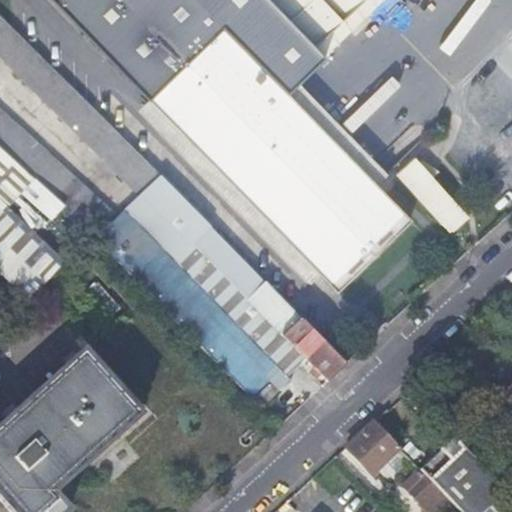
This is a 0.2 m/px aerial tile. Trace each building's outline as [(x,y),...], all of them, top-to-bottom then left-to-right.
[(52,0),(117,67),(159,109),(319,273),(336,291),(411,218),(378,184),(388,173),(378,163),(368,173),(287,92),(298,81),(353,28),(345,20),(365,0),(52,0)] [(365,0),(345,20),(353,28),(381,0),(365,0)] [(0,57),(139,196),(159,176),(59,75),(0,17),(0,57)] [(298,81),(287,92),(368,173),(378,163),(298,81)] [(116,217),(0,109),(0,149),(95,237),(116,217)] [(319,273),(159,109),(148,119),(309,284),(319,273)] [(0,233),(49,280),(95,237),(0,149),(0,233)] [(467,218),(416,156),(397,171),(449,233),(467,218)] [(262,409),(304,369),(300,362),(289,351),(288,352),(280,344),(283,341),(279,336),(298,317),(159,176),(139,196),(116,217),(95,237),(262,409)] [(0,270),(30,298),(49,280),(0,233),(0,270)] [(326,382),(344,365),(298,317),(279,336),(283,341),(280,344),(288,352),(289,351),(300,362),(304,369),(309,365),(316,372),(326,382)] [(0,511),(66,511),(68,511),(53,494),(140,415),(82,349),(0,421),(0,511)] [(511,387),(496,401),(511,419),(511,387)] [(399,450),(373,423),(345,449),(357,462),(371,476),(399,450)] [(511,511),(511,503),(452,439),(418,471),(420,472),(449,503),(456,511),(511,511)] [(439,511),(449,503),(420,472),(413,478),(417,483),(409,490),(430,511),(439,511)]
